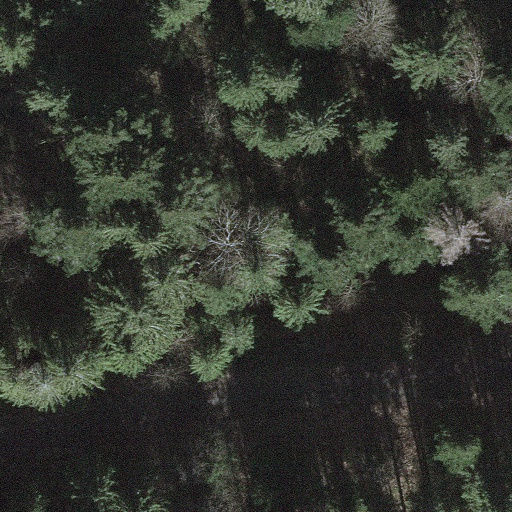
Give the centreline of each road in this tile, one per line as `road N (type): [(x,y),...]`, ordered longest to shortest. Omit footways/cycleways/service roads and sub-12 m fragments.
road 1 (unclassified): [(0,441),(137,409),(511,371)]
road 2 (track): [(111,0),(0,105)]
